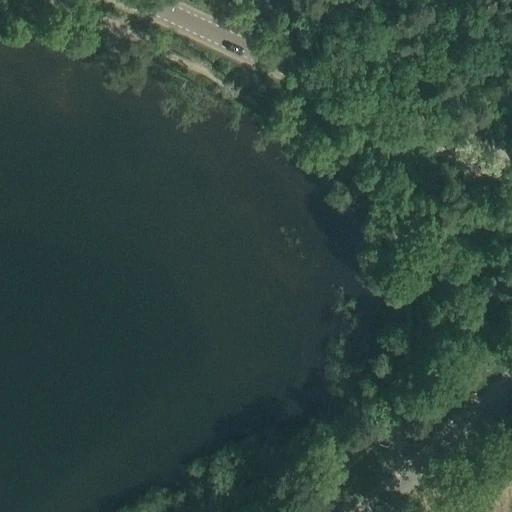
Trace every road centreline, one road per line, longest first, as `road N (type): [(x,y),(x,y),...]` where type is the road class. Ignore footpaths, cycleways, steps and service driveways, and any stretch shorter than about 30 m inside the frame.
road 1 (secondary): [(511,170),(144,0)]
road 2 (unclassified): [(370,511),(511,379)]
